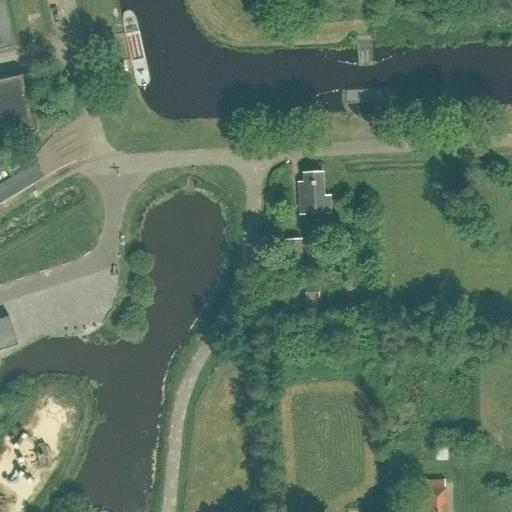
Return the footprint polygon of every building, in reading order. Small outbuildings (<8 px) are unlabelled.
[(0,0),(0,53),(20,49),(9,0),(0,0)] [(0,140),(38,132),(25,72),(0,77),(0,140)] [(324,196),(323,173),(304,174),(304,182),(298,182),(300,216),(331,214),(330,196),(324,196)] [(288,263),(302,262),(301,239),(287,240),(288,263)] [(305,307),(318,307),(318,286),(304,286),(305,307)] [(9,320),(0,323),(0,353),(18,348),(9,320)] [(444,447),(444,441),(433,442),(434,460),(446,460),(445,447),(444,447)] [(445,488),(445,480),(427,481),(427,489),(422,489),(422,511),(447,511),(446,488),(445,488)]
